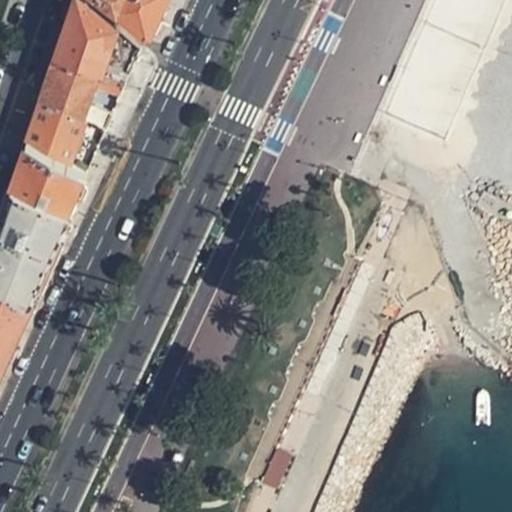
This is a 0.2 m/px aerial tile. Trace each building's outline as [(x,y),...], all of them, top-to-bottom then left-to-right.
[(75,0),(66,26),(56,56),(96,73),(99,75),(108,50),(116,26),(85,0),(75,0)] [(119,0),(103,0),(115,9),(119,0)] [(119,0),(115,9),(145,35),(150,31),(153,24),(163,1),(163,0),(119,0)] [(49,75),(40,99),(85,119),(105,128),(108,120),(111,113),(87,101),(96,73),(56,56),(49,75)] [(123,84),(99,75),(96,85),(118,96),(123,84)] [(85,119),(40,99),(34,116),(27,137),(70,160),(77,142),(85,119)] [(70,160),(27,137),(18,163),(11,183),(71,209),(79,190),(87,170),(76,164),(70,160)] [(76,164),(87,170),(92,159),(81,154),(76,164)] [(71,209),(11,183),(0,214),(0,276),(32,295),(53,248),(71,209)] [(219,475),(251,488),(359,253),(319,235),(219,475)] [(0,368),(8,350),(32,295),(0,276),(0,368)]
